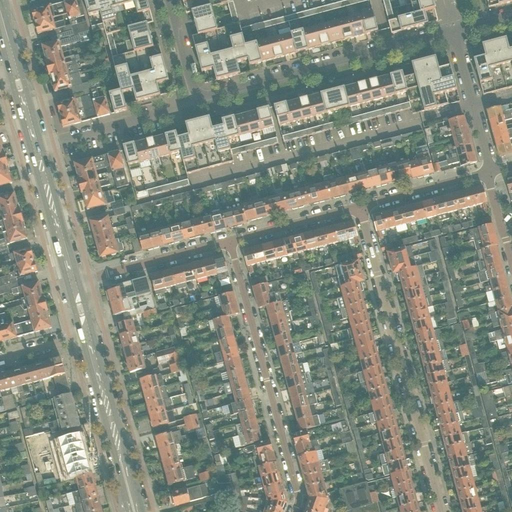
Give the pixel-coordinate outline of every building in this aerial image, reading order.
[(73,0),(64,3),(67,14),(70,26),(71,32),(73,38),(78,36),(78,34),(89,31),(86,22),(78,24),(77,24),(76,18),(85,15),(84,13),(80,0),(73,0)] [(84,0),(88,16),(100,13),(96,0),(84,0)] [(104,30),(106,36),(112,34),(128,30),(147,25),(153,23),(147,0),(96,0),(100,13),(103,24),(104,30)] [(233,2),(232,0),(182,0),(186,14),(192,13),(211,8),(227,3),(233,2)] [(386,0),(382,1),(385,12),(391,11),(388,0),(386,0)] [(411,5),(414,15),(434,9),(431,0),(428,0),(411,5)] [(511,0),(487,0),(488,8),(511,2),(511,0)] [(346,7),(344,1),(333,4),(334,10),(346,7)] [(31,11),(35,23),(54,18),(67,14),(63,3),(31,11)] [(334,10),(333,4),(321,7),(323,13),(334,10)] [(323,13),(321,7),(310,10),(311,16),(323,13)] [(192,13),(195,24),(214,19),(211,8),(192,13)] [(414,28),(438,22),(434,9),(414,15),(411,16),(414,28)] [(311,16),(310,10),(298,13),(300,19),(311,16)] [(385,12),(388,22),(394,20),(391,11),(385,12)] [(366,35),(378,32),(373,12),(361,16),(366,35)] [(300,19),(298,13),(286,16),(287,17),(288,22),(300,19)] [(354,38),(366,35),(361,16),(349,19),(354,38)] [(388,22),(391,34),(414,28),(411,16),(394,20),(388,22)] [(53,18),(35,23),(35,24),(38,35),(49,31),(51,37),(71,32),(70,26),(66,27),(64,21),(55,24),(53,18)] [(195,24),(198,35),(217,30),(214,19),(195,24)] [(343,41),(354,38),(349,19),(338,22),(343,41)] [(331,44),(343,41),(338,22),(326,25),(331,44)] [(245,46),(242,35),(240,29),(239,24),(233,26),(217,30),(198,35),(192,37),(201,72),(213,69),(216,81),(240,74),(237,63),(248,60),(245,46)] [(128,30),(131,40),(131,41),(150,36),(147,25),(128,30)] [(319,47),(331,44),(326,25),(314,28),(319,47)] [(308,50),(319,47),(314,28),(303,31),(308,50)] [(89,32),(89,31),(78,34),(78,36),(80,43),(91,40),(89,32)] [(296,53),(308,50),(303,31),(291,34),(296,53)] [(51,37),(53,43),(42,46),(45,57),(62,53),(61,47),(71,44),(70,39),(73,38),(71,32),(51,37)] [(285,56),(296,53),(291,34),(279,37),(285,56)] [(131,40),(125,42),(128,54),(153,47),(150,36),(131,41),(131,40)] [(273,60),(285,56),(279,37),(268,40),(273,60)] [(483,96),(511,87),(511,49),(509,50),(506,39),(482,45),(485,57),(474,60),(483,96)] [(261,63),(273,60),(268,40),(256,43),(261,63)] [(249,66),(261,63),(256,43),(245,46),(248,60),(249,66)] [(119,52),(127,50),(125,44),(117,47),(119,52)] [(169,81),(159,45),(153,47),(128,54),(118,56),(112,58),(121,91),(122,93),(133,91),(136,102),(160,96),(157,84),(169,81)] [(44,58),(47,69),(76,61),(74,56),(64,58),(62,53),(45,57),(44,58)] [(415,76),(403,79),(407,92),(409,102),(409,103),(421,100),(424,111),(448,105),(445,93),(457,90),(450,66),(439,69),(436,58),(411,64),(415,76)] [(76,61),(47,69),(50,81),(68,76),(79,73),(77,67),(76,61)] [(68,76),(50,81),(51,81),(52,81),(55,92),(68,89),(78,86),(80,92),(89,89),(90,89),(89,84),(89,83),(82,84),(81,79),(79,73),(68,76)] [(402,73),(390,76),(395,95),(407,92),(403,79),(402,73)] [(390,76),(379,79),(384,98),(395,95),(390,76)] [(379,79),(367,82),(372,101),(384,98),(379,79)] [(89,84),(90,89),(91,90),(90,90),(95,106),(98,118),(110,115),(105,98),(100,100),(96,89),(103,87),(101,81),(89,84)] [(367,82),(355,85),(360,105),(372,101),(367,82)] [(355,85),(344,88),(349,108),(360,105),(355,85)] [(344,88),(332,91),(337,111),(349,108),(344,88)] [(71,100),(57,104),(60,115),(80,110),(87,108),(88,108),(94,106),(95,106),(90,90),(91,90),(90,89),(89,89),(80,92),(81,98),(71,100)] [(127,110),(122,93),(121,91),(109,94),(114,114),(127,110)] [(332,91),(320,94),(326,114),(337,111),(332,91)] [(320,94),(309,98),(314,117),(326,114),(320,94)] [(309,98),(297,101),(302,120),(314,117),(309,98)] [(297,101),(285,104),(291,123),(302,120),(297,101)] [(291,123),(285,104),(274,107),(279,126),(291,123)] [(66,127),(98,118),(95,106),(88,108),(87,108),(80,110),(60,115),(63,125),(66,127)] [(487,111),(489,121),(511,115),(511,114),(511,110),(505,111),(504,106),(487,111)] [(269,108),(257,111),(262,131),(274,127),(269,108)] [(257,111),(246,114),(251,134),(262,131),(257,111)] [(246,114),(234,117),(239,137),(251,134),(246,114)] [(489,121),(492,130),(506,126),(504,121),(511,119),(511,115),(489,121)] [(222,121),(223,126),(227,140),(228,140),(239,137),(234,117),(222,121)] [(449,126),(439,129),(441,133),(444,133),(466,127),(463,117),(448,121),(449,126)] [(209,118),(197,121),(204,146),(216,142),(212,129),(209,118)] [(185,124),(188,136),(192,149),(204,146),(197,121),(185,124)] [(223,126),(212,129),(216,142),(219,154),(231,151),(230,150),(228,140),(227,140),(223,126)] [(492,130),(494,139),(511,134),(511,128),(507,130),(506,126),(492,130)] [(452,135),(453,140),(468,136),(466,127),(444,133),(445,137),(452,135)] [(176,133),(165,136),(170,155),(181,152),(178,139),(176,133)] [(511,134),(494,139),(496,148),(510,144),(509,139),(511,138),(511,134)] [(165,136),(155,139),(160,158),(170,155),(165,136)] [(188,136),(178,139),(181,152),(184,164),(195,161),(192,149),(188,136)] [(401,136),(391,139),(393,147),(403,144),(402,141),(401,136)] [(447,146),(448,151),(471,145),(468,136),(453,140),(454,144),(447,146)] [(155,139),(144,141),(149,161),(160,158),(155,139)] [(391,139),(380,142),(382,146),(383,150),(393,147),(391,139)] [(144,141),(134,144),(139,163),(141,169),(151,166),(149,161),(144,141)] [(139,163),(134,144),(123,147),(130,172),(141,169),(139,163)] [(510,144),(496,148),(499,157),(511,153),(511,148),(510,144)] [(449,155),(445,156),(447,161),(458,158),(459,158),(473,154),(471,145),(448,151),(449,155)] [(358,148),(349,150),(352,162),(363,159),(361,152),(360,147),(358,148)] [(417,153),(419,160),(423,177),(428,176),(428,175),(433,173),(427,150),(417,153)] [(119,152),(107,155),(110,167),(112,172),(113,172),(117,189),(128,186),(119,152)] [(458,158),(447,161),(448,166),(452,164),(459,163),(459,164),(460,167),(476,163),(473,154),(459,158),(458,158)] [(76,176),(77,176),(96,171),(110,167),(107,155),(77,163),(75,166),(78,175),(76,176)] [(325,156),(318,158),(319,163),(321,168),(328,166),(325,156)] [(396,159),(386,162),(391,182),(396,181),(397,182),(402,181),(397,164),(396,159)] [(0,174),(8,173),(9,172),(6,160),(0,161),(0,174)] [(408,161),(412,177),(411,177),(412,179),(417,177),(418,178),(423,177),(419,160),(409,163),(408,161)] [(408,161),(397,164),(402,181),(407,179),(407,178),(411,177),(412,177),(408,161)] [(386,162),(375,165),(381,186),(386,185),(387,183),(391,182),(386,162)] [(365,168),(366,172),(370,188),(375,187),(376,188),(381,186),(375,165),(365,168)] [(96,171),(77,176),(80,187),(99,182),(108,179),(107,174),(106,174),(98,176),(96,171)] [(366,172),(356,175),(360,192),(365,190),(366,189),(370,188),(366,172)] [(0,186),(11,184),(8,173),(0,174),(0,186)] [(323,178),(325,183),(329,199),(333,198),(334,199),(339,197),(335,181),(333,175),(323,178)] [(356,175),(345,178),(350,193),(354,192),(355,193),(360,192),(356,175)] [(345,178),(335,181),(339,197),(345,196),(345,195),(350,193),(345,178)] [(99,182),(80,187),(83,199),(102,194),(101,188),(110,185),(108,179),(99,182)] [(325,183),(314,186),(319,203),(324,202),(324,200),(329,199),(325,183)] [(314,186),(304,189),(308,205),(313,203),(314,204),(319,203),(314,186)] [(476,189),(474,190),(478,205),(482,204),(484,212),(489,211),(482,187),(481,188),(480,187),(476,188),(476,189)] [(304,189),(293,192),(298,209),(303,207),(303,206),(308,205),(304,189)] [(468,190),(463,191),(468,208),(478,205),(474,190),(469,191),(468,190)] [(146,191),(136,194),(137,199),(137,200),(148,197),(146,191)] [(458,194),(453,195),(458,211),(459,215),(463,214),(462,210),(468,208),(463,191),(458,193),(458,194)] [(102,194),(83,199),(84,199),(87,210),(97,208),(111,204),(113,211),(124,208),(122,200),(114,202),(113,197),(110,197),(109,192),(102,194)] [(293,192),(283,195),(287,210),(292,209),(293,210),(298,209),(293,192)] [(0,209),(17,205),(14,193),(0,196),(0,209)] [(279,196),(273,197),(277,214),(282,213),(283,211),(287,210),(283,195),(279,196)] [(447,195),(443,197),(447,214),(458,211),(453,195),(449,196),(447,195)] [(273,197),(262,200),(266,216),(271,214),(272,215),(277,214),(273,197)] [(437,199),(433,201),(437,217),(438,222),(449,219),(447,214),(443,197),(438,198),(437,199)] [(262,200),(252,203),(256,220),(263,218),(264,216),(266,216),(262,200)] [(423,203),(422,203),(426,219),(437,217),(433,201),(428,202),(427,201),(423,202),(423,203)] [(151,202),(141,205),(144,214),(154,211),(151,202)] [(240,202),(230,205),(236,227),(241,226),(242,224),(247,223),(246,221),(242,208),(241,206),(240,202)] [(252,203),(241,206),(242,208),(246,221),(250,220),(251,221),(256,220),(252,203)] [(417,204),(412,205),(416,222),(426,219),(422,203),(418,205),(417,204)] [(0,222),(21,217),(18,204),(17,205),(0,209),(0,222)] [(230,205),(219,207),(225,229),(230,228),(231,228),(236,227),(230,205)] [(406,208),(402,209),(406,225),(416,222),(412,205),(407,206),(406,208)] [(209,210),(211,216),(215,233),(220,231),(221,230),(225,229),(219,207),(209,210)] [(124,208),(113,211),(115,217),(126,214),(124,208)] [(396,209),(391,211),(395,228),(406,225),(402,209),(397,210),(396,209)] [(386,213),(381,215),(385,230),(395,228),(391,211),(386,212),(386,213)] [(374,216),(372,217),(379,240),(383,239),(382,237),(387,236),(385,230),(381,215),(379,215),(378,214),(375,215),(374,216)] [(178,220),(179,224),(184,240),(188,239),(190,240),(194,238),(190,221),(188,215),(183,217),(183,219),(178,220)] [(211,216),(200,219),(204,234),(209,233),(211,234),(215,233),(211,216)] [(0,227),(1,227),(3,234),(23,228),(24,228),(21,217),(0,222),(0,227)] [(93,229),(94,234),(113,229),(112,224),(110,224),(108,217),(91,222),(91,223),(90,225),(91,228),(93,229)] [(200,219),(190,221),(194,238),(200,237),(200,236),(204,234),(200,219)] [(147,227),(148,232),(153,249),(158,248),(159,247),(163,246),(157,224),(156,221),(152,222),(153,225),(147,227)] [(167,221),(157,224),(163,246),(168,244),(169,245),(173,244),(169,227),(167,221)] [(346,224),(345,224),(349,240),(351,246),(355,245),(355,247),(359,245),(353,222),(351,223),(350,222),(347,223),(346,224)] [(179,224),(169,227),(173,244),(179,242),(179,241),(184,240),(179,224)] [(339,225),(334,226),(339,243),(349,240),(345,224),(340,226),(339,225)] [(407,230),(406,225),(395,228),(397,233),(407,230)] [(474,233),(476,240),(495,235),(492,225),(469,231),(470,234),(474,233)] [(328,229),(324,230),(328,245),(339,243),(334,226),(329,227),(328,229)] [(0,252),(8,250),(6,245),(26,239),(23,228),(3,234),(4,239),(0,240),(0,252)] [(113,229),(94,234),(95,239),(94,240),(95,244),(97,244),(97,246),(114,241),(114,240),(113,237),(112,234),(114,234),(113,229)] [(318,230),(314,231),(318,248),(328,245),(324,230),(320,231),(318,230)] [(308,234),(304,235),(308,251),(318,248),(314,231),(308,233),(308,234)] [(153,249),(148,232),(138,235),(142,251),(147,250),(148,251),(153,249)] [(474,241),(476,240),(474,233),(470,234),(467,235),(469,242),(474,241)] [(130,237),(135,253),(140,252),(136,235),(130,237)] [(294,238),(293,238),(297,254),(308,251),(304,235),(299,237),(297,236),(294,237),(294,238)] [(474,241),(477,251),(483,249),(483,250),(496,246),(496,247),(498,246),(495,235),(476,240),(474,241)] [(287,238),(282,240),(287,256),(292,255),(294,261),(299,260),(297,254),(293,238),(288,239),(287,238)] [(114,241),(97,246),(99,250),(97,252),(98,255),(100,256),(100,257),(110,255),(112,255),(115,254),(116,253),(124,251),(121,243),(119,244),(118,240),(118,239),(114,240),(114,241)] [(277,242),(272,244),(277,259),(287,256),(282,240),(277,241),(277,242)] [(434,240),(428,242),(430,253),(434,252),(438,251),(435,241),(434,240)] [(396,242),(389,244),(389,245),(390,249),(396,248),(398,247),(400,246),(399,241),(396,242)] [(267,244),(262,245),(266,262),(277,259),(272,244),(268,245),(267,244)] [(256,248),(252,249),(256,265),(266,262),(262,245),(257,246),(256,248)] [(447,248),(442,249),(445,260),(450,258),(456,257),(453,246),(447,248)] [(477,251),(480,262),(499,257),(496,247),(496,246),(483,250),(483,249),(477,251)] [(387,253),(390,263),(407,259),(413,257),(410,247),(387,253)] [(11,260),(13,266),(33,261),(30,248),(9,254),(8,250),(0,252),(0,260),(1,261),(4,262),(11,260)] [(256,265),(252,249),(250,250),(248,249),(245,250),(245,251),(243,251),(249,275),(254,274),(252,266),(256,265)] [(218,258),(213,260),(217,275),(219,282),(229,279),(227,272),(228,272),(224,257),(223,257),(222,256),(218,257),(218,258)] [(407,259),(390,263),(393,274),(396,273),(410,269),(415,267),(416,267),(413,257),(407,259)] [(480,273),(488,271),(501,267),(499,257),(480,262),(477,262),(480,273)] [(207,260),(202,261),(207,278),(217,275),(213,260),(208,261),(207,260)] [(8,274),(8,276),(9,276),(10,280),(15,278),(37,273),(33,261),(13,266),(15,272),(8,274)] [(197,264),(192,265),(196,281),(207,278),(202,261),(197,262),(197,264)] [(341,265),(334,267),(337,277),(361,271),(358,261),(348,263),(341,265)] [(186,265),(181,267),(186,283),(196,281),(192,265),(187,266),(186,265)] [(400,280),(401,283),(425,276),(422,266),(410,269),(396,273),(398,280),(400,280)] [(175,269),(171,271),(175,286),(176,290),(187,287),(186,283),(181,267),(176,268),(175,269)] [(480,273),(477,273),(480,284),(490,281),(504,277),(501,267),(488,271),(480,273)] [(453,269),(448,271),(450,281),(456,279),(453,269)] [(290,270),(280,273),(281,278),(291,275),(290,270)] [(165,271),(160,272),(165,289),(175,286),(171,271),(166,272),(165,271)] [(361,282),(364,282),(361,271),(337,277),(340,288),(345,286),(347,286),(361,282)] [(165,289),(160,272),(156,273),(155,275),(150,276),(155,296),(166,293),(165,289)] [(0,278),(0,288),(17,284),(15,278),(10,280),(9,276),(8,276),(0,278)] [(401,283),(404,293),(422,288),(422,287),(427,285),(425,276),(401,283)] [(487,293),(493,291),(507,288),(504,277),(490,281),(492,286),(485,287),(487,293)] [(108,293),(106,293),(108,301),(110,301),(110,300),(111,304),(131,299),(131,298),(150,293),(151,293),(147,278),(146,278),(138,280),(138,279),(117,285),(117,286),(118,290),(114,291),(108,293)] [(19,294),(21,299),(41,294),(38,282),(18,288),(17,284),(0,288),(0,295),(12,293),(12,296),(19,294)] [(263,285),(253,288),(256,299),(270,295),(278,293),(279,292),(277,282),(268,284),(263,285)] [(340,288),(343,298),(361,294),(361,292),(363,292),(361,282),(347,286),(345,286),(340,288)] [(231,285),(220,288),(221,288),(221,289),(222,294),(233,291),(231,285)] [(404,293),(407,303),(425,298),(422,288),(404,293)] [(493,291),(495,302),(510,298),(507,288),(493,291)] [(16,307),(17,313),(46,305),(42,293),(41,294),(21,299),(23,305),(16,307)] [(122,314),(123,318),(143,313),(154,310),(150,293),(131,298),(131,299),(111,304),(114,316),(122,314)] [(217,309),(222,308),(236,304),(233,293),(214,298),(217,309)] [(259,309),(266,307),(273,305),(281,303),(278,293),(270,295),(256,299),(259,309)] [(338,300),(341,310),(346,309),(364,304),(361,294),(343,298),(338,300)] [(311,295),(306,296),(308,303),(308,306),(314,305),(313,301),(311,295)] [(425,298),(407,303),(407,304),(409,314),(427,309),(433,307),(430,297),(425,298)] [(488,309),(489,315),(511,308),(511,306),(510,298),(495,302),(497,306),(488,309)] [(267,313),(268,318),(289,312),(286,302),(281,303),(273,305),(266,307),(268,312),(267,313)] [(223,312),(212,315),(213,321),(225,318),(228,317),(239,314),(236,304),(222,308),(223,312)] [(343,320),(348,319),(366,314),(364,304),(346,309),(341,310),(343,320)] [(25,316),(27,322),(48,317),(49,317),(46,305),(17,313),(19,318),(25,316)] [(491,319),(492,323),(511,318),(511,308),(489,315),(491,319)] [(143,313),(142,313),(144,320),(157,316),(157,315),(156,309),(154,310),(143,313)] [(427,309),(409,314),(412,323),(430,319),(435,317),(434,313),(429,315),(427,309)] [(271,322),(272,328),(292,322),(289,312),(268,318),(269,322),(271,322)] [(468,312),(457,315),(459,323),(462,322),(464,321),(466,321),(470,320),(468,312)] [(321,315),(324,326),(329,324),(327,314),(325,314),(321,315)] [(348,319),(351,329),(369,324),(366,314),(348,319)] [(4,315),(0,315),(0,316),(6,341),(16,338),(13,326),(12,324),(7,325),(4,315)] [(170,316),(161,318),(163,324),(171,322),(170,316)] [(310,324),(307,325),(308,329),(320,326),(317,316),(316,316),(312,317),(309,318),(310,324)] [(48,317),(27,322),(30,334),(51,329),(48,317)] [(213,321),(208,322),(211,333),(217,331),(232,327),(231,322),(230,322),(228,317),(225,318),(213,321)] [(182,318),(176,319),(179,330),(185,328),(182,318)] [(511,318),(492,323),(494,332),(511,327),(511,318)] [(412,324),(415,334),(422,332),(423,334),(433,331),(432,331),(433,330),(430,319),(412,324)] [(126,323),(117,325),(120,337),(136,333),(141,332),(139,327),(135,328),(133,321),(126,323)] [(27,322),(13,326),(16,338),(30,334),(27,322)] [(272,334),(274,338),(290,334),(294,333),(292,322),(272,328),(273,332),(272,334)] [(324,326),(326,336),(330,335),(330,332),(333,331),(331,323),(329,324),(324,326)] [(350,340),(354,339),(372,335),(369,324),(351,329),(348,330),(350,340)] [(457,325),(453,326),(456,337),(459,336),(463,335),(460,325),(457,325)] [(217,331),(219,341),(234,338),(232,333),(234,332),(232,327),(217,331)] [(511,327),(494,332),(496,341),(511,337),(511,327)] [(422,332),(415,334),(418,347),(441,341),(439,330),(433,331),(433,330),(432,331),(433,331),(423,334),(422,332)] [(120,344),(122,350),(139,345),(136,333),(120,337),(122,344),(120,344)] [(276,343),(278,348),(296,343),(297,343),(296,339),(291,340),(290,334),(274,338),(275,343),(276,343)] [(354,339),(357,351),(357,350),(367,347),(368,349),(375,347),(372,335),(354,339)] [(504,344),(506,348),(511,346),(511,337),(496,341),(498,346),(504,344)] [(219,341),(222,352),(238,348),(237,343),(235,343),(234,338),(219,341)] [(441,341),(418,347),(421,357),(439,352),(444,351),(441,341)] [(296,343),(278,348),(279,353),(278,354),(279,359),(295,355),(294,348),(297,347),(296,343)] [(125,354),(127,361),(143,357),(139,345),(122,350),(123,355),(125,354)] [(461,346),(459,347),(462,357),(464,357),(468,355),(465,345),(461,346)] [(500,354),(501,359),(511,355),(511,346),(506,348),(507,353),(500,354)] [(178,347),(155,353),(158,364),(168,362),(170,367),(183,364),(178,347)] [(357,351),(360,362),(378,357),(375,347),(368,349),(367,347),(357,350),(357,351)] [(222,352),(214,354),(217,364),(225,362),(239,358),(238,353),(239,352),(238,348),(222,352)] [(439,352),(421,357),(424,367),(447,361),(444,351),(439,352)] [(282,364),(283,369),(298,365),(295,355),(279,359),(280,364),(282,364)] [(511,355),(501,359),(497,360),(498,364),(501,363),(503,368),(510,366),(511,365),(511,355)] [(324,358),(320,359),(322,366),(326,365),(327,368),(331,367),(330,366),(332,366),(330,356),(325,358),(324,358)] [(143,357),(127,361),(130,373),(146,369),(143,357)] [(360,362),(363,372),(380,367),(378,357),(360,362)] [(225,362),(228,373),(244,369),(242,364),(241,364),(239,358),(225,362)] [(58,396),(70,393),(61,359),(59,359),(49,362),(53,378),(57,390),(58,396)] [(336,368),(339,367),(342,367),(341,359),(334,361),(336,368)] [(447,361),(424,367),(426,377),(444,373),(450,371),(447,361)] [(49,362),(39,365),(43,380),(53,378),(49,362)] [(183,364),(170,367),(172,374),(179,372),(180,372),(184,370),(185,370),(183,364)] [(283,375),(285,380),(305,374),(302,364),(298,365),(283,369),(285,374),(283,375)] [(39,365),(28,368),(32,383),(43,380),(39,365)] [(363,372),(357,374),(360,384),(365,383),(365,382),(383,378),(381,367),(363,372)] [(28,368),(17,371),(23,393),(24,395),(24,396),(30,394),(27,385),(32,383),(28,368)] [(230,380),(231,384),(245,380),(244,374),(245,373),(244,369),(228,373),(230,380)] [(180,377),(178,378),(180,383),(187,381),(184,370),(180,372),(179,372),(180,376),(180,377)] [(17,371),(6,374),(11,389),(17,388),(19,394),(23,393),(17,371)] [(287,385),(289,390),(312,383),(309,373),(305,374),(285,380),(286,385),(287,385)] [(426,377),(429,387),(447,382),(444,373),(426,377)] [(6,374),(0,375),(0,392),(11,389),(6,374)] [(142,387),(144,393),(164,387),(161,375),(140,381),(141,382),(139,383),(141,387),(142,387)] [(365,383),(368,393),(386,388),(383,378),(365,382),(365,383)] [(482,382),(478,383),(480,390),(486,389),(485,385),(497,382),(496,378),(488,380),(482,382)] [(226,396),(233,394),(249,390),(248,385),(246,384),(245,380),(231,384),(223,385),(226,396)] [(192,383),(191,383),(194,392),(196,392),(201,391),(202,391),(201,387),(199,388),(197,382),(192,383)] [(429,387),(432,398),(450,393),(447,382),(429,387)] [(289,396),(290,400),(306,396),(314,394),(312,383),(289,390),(290,395),(289,396)] [(505,397),(511,395),(511,385),(503,388),(505,397)] [(144,393),(147,404),(168,399),(164,387),(144,393)] [(368,393),(371,403),(389,398),(386,388),(368,393)] [(233,394),(236,404),(251,400),(249,395),(250,394),(249,390),(233,394)] [(201,391),(196,392),(199,403),(204,401),(203,398),(201,391)] [(481,394),(483,403),(493,400),(491,391),(481,394)] [(432,398),(435,408),(453,403),(450,393),(432,398)] [(43,394),(35,396),(37,402),(45,400),(43,394)] [(306,396),(290,400),(292,405),(293,405),(294,410),(309,406),(314,405),(317,404),(314,394),(306,396)] [(3,404),(3,406),(5,411),(16,408),(12,396),(12,395),(1,398),(3,404)] [(52,400),(54,410),(73,405),(71,395),(52,400)] [(35,396),(25,399),(27,405),(37,402),(35,396)] [(168,399),(147,404),(150,416),(172,410),(169,398),(168,399)] [(371,403),(373,413),(391,408),(389,398),(371,403)] [(236,404),(227,407),(230,417),(239,415),(255,410),(253,405),(252,405),(251,400),(236,404)] [(483,403),(486,411),(496,409),(493,400),(483,403)] [(453,403),(435,408),(437,419),(462,412),(459,402),(453,403)] [(54,410),(57,421),(76,416),(73,405),(54,410)] [(309,406),(294,410),(296,415),(295,417),(296,421),(312,417),(317,415),(314,405),(309,406)] [(25,407),(20,409),(23,420),(28,418),(25,407)] [(230,417),(227,407),(221,408),(224,419),(230,417)] [(373,413),(376,424),(394,419),(391,408),(373,413)] [(473,420),(481,418),(478,408),(471,410),(473,420)] [(495,409),(486,412),(488,420),(498,418),(495,409)] [(176,422),(172,410),(150,416),(152,422),(150,423),(152,427),(153,427),(153,428),(176,422)] [(239,415),(242,425),(256,421),(255,416),(256,414),(255,410),(239,415)] [(7,414),(9,420),(15,418),(19,417),(17,411),(7,414)] [(462,412),(437,419),(440,428),(458,424),(464,422),(462,412)] [(183,418),(185,425),(198,421),(196,414),(183,418)] [(312,417),(296,421),(297,426),(299,426),(300,431),(320,426),(317,415),(312,417)] [(76,416),(57,421),(52,422),(54,428),(50,429),(52,434),(65,431),(77,427),(79,427),(76,416)] [(28,418),(23,420),(26,430),(31,429),(28,418)] [(498,418),(488,420),(491,429),(495,428),(500,427),(498,418)] [(376,424),(379,434),(397,429),(394,419),(376,424)] [(198,421),(185,425),(187,431),(200,428),(198,421)] [(256,421),(242,425),(244,435),(260,431),(259,426),(257,426),(256,421)] [(440,428),(443,439),(461,434),(458,424),(440,428)] [(26,430),(23,431),(25,438),(33,436),(31,429),(26,430)] [(379,434),(382,444),(400,439),(397,429),(379,434)] [(244,435),(238,436),(241,447),(262,442),(260,436),(261,435),(260,431),(244,435)] [(348,432),(345,433),(348,443),(353,442),(350,431),(348,432)] [(158,444),(159,450),(179,445),(187,442),(186,437),(181,439),(179,432),(171,434),(155,438),(156,444),(158,444)] [(293,435),(295,446),(310,442),(307,432),(293,435)] [(461,434),(443,439),(446,450),(468,444),(469,444),(466,433),(461,434)] [(63,438),(53,441),(64,478),(91,471),(81,434),(79,434),(77,435),(67,437),(63,438)] [(241,447),(238,436),(231,438),(234,449),(241,447)] [(486,438),(484,439),(485,446),(492,444),(490,437),(486,438)] [(382,444),(384,454),(402,449),(400,439),(382,444)] [(252,453),(253,458),(273,452),(270,442),(246,448),(248,454),(252,453)] [(295,446),(298,456),(313,452),(310,442),(295,446)] [(468,444),(446,450),(449,460),(466,455),(472,453),(469,444),(468,444)] [(160,457),(161,462),(178,457),(182,456),(179,445),(159,450),(161,457),(160,457)] [(381,466),(387,465),(405,460),(402,449),(384,454),(379,456),(381,466)] [(313,452),(298,456),(301,467),(319,463),(319,462),(316,451),(314,452),(314,453),(313,453),(313,452)] [(252,458),(255,468),(276,463),(273,452),(253,458),(252,458)] [(224,454),(219,455),(221,462),(222,466),(227,465),(224,454)] [(449,460),(452,472),(470,467),(474,466),(475,465),(473,455),(467,456),(466,455),(449,460)] [(164,467),(166,474),(182,469),(178,457),(161,462),(163,468),(164,467)] [(387,465),(390,476),(391,476),(390,475),(401,472),(401,474),(408,472),(405,460),(387,465)] [(319,463),(301,467),(304,478),(322,473),(330,471),(330,470),(327,461),(319,463)] [(257,468),(260,478),(261,478),(279,473),(276,463),(255,468),(257,468)] [(182,469),(166,474),(167,480),(166,480),(167,484),(169,484),(169,486),(179,483),(192,479),(190,472),(193,471),(192,466),(182,469)] [(452,472),(454,482),(472,478),(470,467),(452,472)] [(211,472),(199,475),(201,482),(213,479),(211,472)] [(390,476),(393,487),(411,482),(408,472),(401,474),(401,472),(390,475),(391,476),(390,476)] [(257,485),(256,485),(258,490),(259,490),(260,489),(263,489),(282,484),(279,473),(261,478),(260,478),(262,484),(257,485)] [(322,473),(304,478),(307,487),(324,482),(322,473)] [(92,475),(76,479),(80,492),(95,487),(95,486),(96,485),(95,481),(94,481),(92,475)] [(216,479),(220,493),(231,490),(228,476),(216,479)] [(454,482),(457,493),(475,487),(472,478),(454,482)] [(307,487),(309,497),(327,493),(324,482),(307,487)] [(360,484),(340,489),(345,511),(361,511),(365,511),(371,509),(377,508),(376,503),(372,504),(370,494),(368,488),(367,482),(364,483),(360,484)] [(394,492),(396,497),(414,492),(411,482),(393,487),(390,488),(391,493),(394,492)] [(263,489),(266,498),(267,498),(284,494),(282,484),(263,489)] [(174,504),(175,506),(203,499),(199,486),(171,494),(172,496),(171,496),(173,505),(174,504)] [(72,493),(75,505),(78,505),(83,504),(99,499),(95,487),(80,492),(72,493)] [(457,493),(460,503),(478,498),(475,487),(457,493)] [(396,497),(399,508),(416,503),(414,492),(396,497)] [(310,499),(306,510),(311,511),(324,511),(329,500),(327,493),(309,497),(310,499)] [(262,499),(261,499),(261,506),(262,506),(263,506),(267,506),(283,511),(287,503),(284,494),(267,498),(266,498),(262,499)] [(460,503),(462,511),(466,511),(480,508),(478,498),(460,503)] [(75,505),(77,511),(97,511),(102,511),(99,499),(83,504),(78,505),(75,505)] [(213,501),(201,504),(202,508),(203,511),(215,508),(214,505),(213,502),(213,501)] [(399,508),(399,511),(418,511),(416,503),(399,508)]
